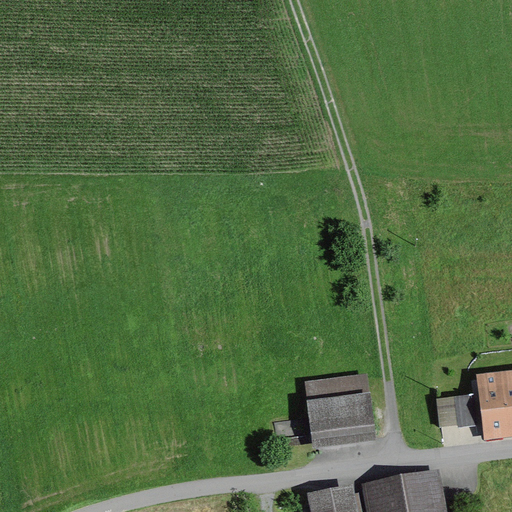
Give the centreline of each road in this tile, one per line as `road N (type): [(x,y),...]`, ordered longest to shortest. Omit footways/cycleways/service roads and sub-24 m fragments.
road 1 (track): [(291,0),(367,227),(401,459)]
road 2 (unclassified): [(114,511),(401,459),(511,451)]
